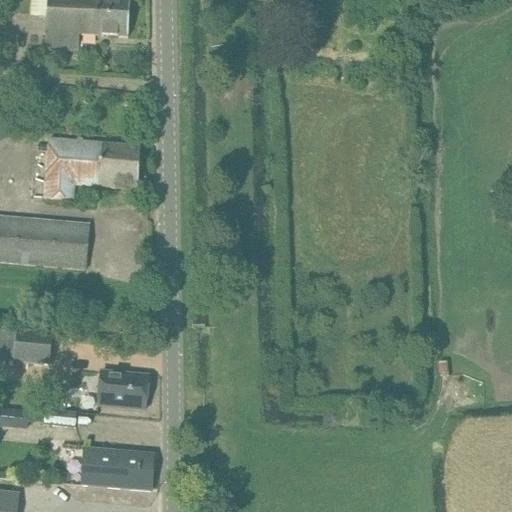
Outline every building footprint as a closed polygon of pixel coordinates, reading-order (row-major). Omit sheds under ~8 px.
[(130,0),(47,0),(44,50),(78,52),(79,35),(128,39),(130,0)] [(49,140),(45,199),(73,200),(73,185),(137,192),(140,147),(120,146),(49,140)] [(0,264),(65,270),(85,271),(89,225),(69,224),(0,218),(0,264)] [(0,361),(49,366),(52,337),(0,332),(0,361)] [(149,377),(101,375),(99,408),(147,411),(149,377)] [(0,410),(0,427),(28,430),(30,413),(0,410)] [(45,412),(44,426),(76,429),(77,415),(45,412)] [(152,456),(133,455),(82,451),(80,487),(131,492),(151,493),(152,456)]
